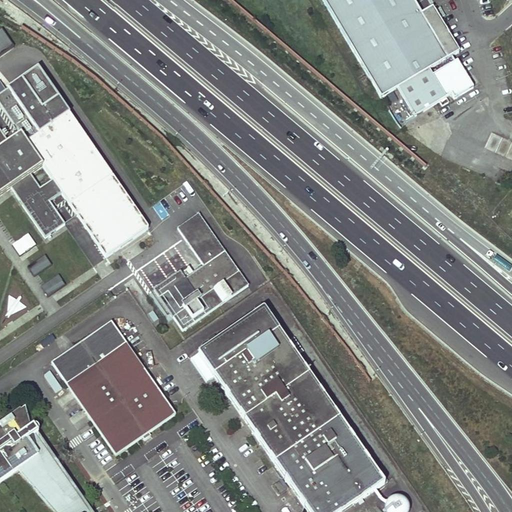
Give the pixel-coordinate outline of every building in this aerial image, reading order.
[(319,0),(380,102),(398,92),(454,59),(459,57),(432,11),(420,18),(410,0),(319,0)] [(0,56),(15,46),(3,29),(0,31),(0,56)] [(454,59),(398,92),(414,120),(439,105),(442,110),(448,106),(445,102),(451,98),(454,102),(473,91),(454,59)] [(0,195),(11,188),(46,238),(65,224),(50,202),(54,199),(62,193),(106,258),(150,227),(39,67),(0,94),(0,103),(21,133),(9,142),(0,129),(0,195)] [(248,286),(198,213),(176,228),(203,267),(185,279),(179,272),(153,290),(182,332),(248,286)] [(18,256),(36,247),(29,234),(11,244),(18,256)] [(51,266),(45,256),(27,268),(34,277),(51,266)] [(65,285),(58,276),(41,288),(47,297),(65,285)] [(8,310),(20,312),(22,299),(9,298),(8,310)] [(214,378),(307,511),(344,511),(387,483),(381,476),(378,478),(262,310),(190,361),(206,384),(214,378)] [(174,416),(110,324),(51,365),(115,458),(174,416)] [(61,390),(49,373),(44,377),(55,394),(61,390)] [(84,511),(38,459),(32,439),(36,437),(38,436),(38,434),(38,431),(36,429),(34,428),(32,429),(30,430),(24,411),(0,427),(0,481),(19,469),(56,511),(84,511)] [(87,511),(36,437),(32,439),(38,459),(84,511),(87,511)] [(385,498),(382,511),(405,511),(407,501),(385,498)]
